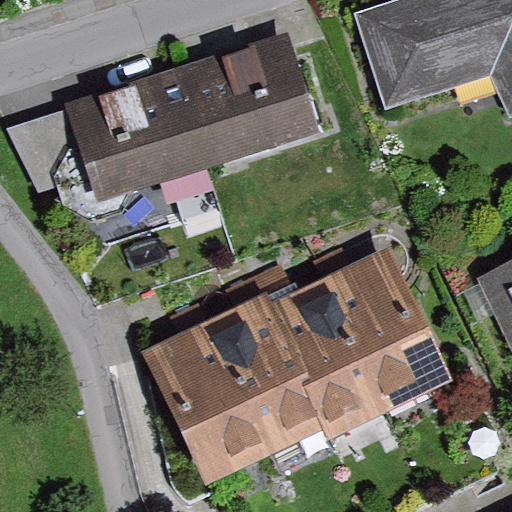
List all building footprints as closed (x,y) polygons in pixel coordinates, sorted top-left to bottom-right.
[(389,103),(499,69),(511,97),(511,0),(429,0),(364,21),(389,103)] [(179,82),(205,165),(283,140),(278,125),(306,116),(285,48),(179,82)] [(73,115),(78,129),(66,133),(74,158),(61,182),(69,208),(92,220),(118,212),(129,188),(205,165),(179,82),(73,115)] [(342,254),(316,267),(331,300),(377,397),(382,407),(413,393),(408,382),(435,369),(389,272),(358,286),(342,254)] [(511,264),(481,280),(511,344),(511,264)] [(281,270),(255,283),(322,423),(327,434),(357,419),(352,408),(377,397),(331,300),(302,314),(281,270)] [(244,328),(215,342),(261,439),(285,428),(290,438),(322,423),(255,283),(228,295),(244,328)] [(261,439),(215,342),(199,309),(173,322),(189,354),(157,369),(204,467),(231,454),(236,464),(266,450),(261,439)]
